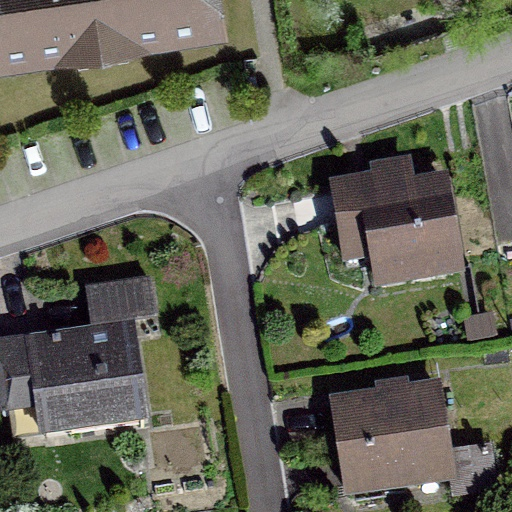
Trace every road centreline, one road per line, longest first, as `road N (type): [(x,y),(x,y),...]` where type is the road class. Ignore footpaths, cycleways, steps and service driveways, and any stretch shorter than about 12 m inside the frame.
road 1 (residential): [(204,158),(261,511)]
road 2 (residential): [(511,49),(204,158)]
road 3 (residential): [(204,158),(0,230)]
